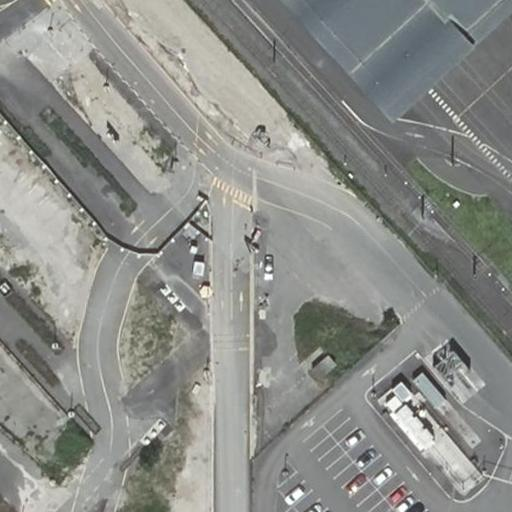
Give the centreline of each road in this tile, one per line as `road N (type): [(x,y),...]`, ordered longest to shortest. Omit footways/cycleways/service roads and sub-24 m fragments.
road 1 (residential): [(93,511),(112,446),(109,417),(0,296)]
road 2 (unknown): [(272,306),(316,249),(329,199)]
